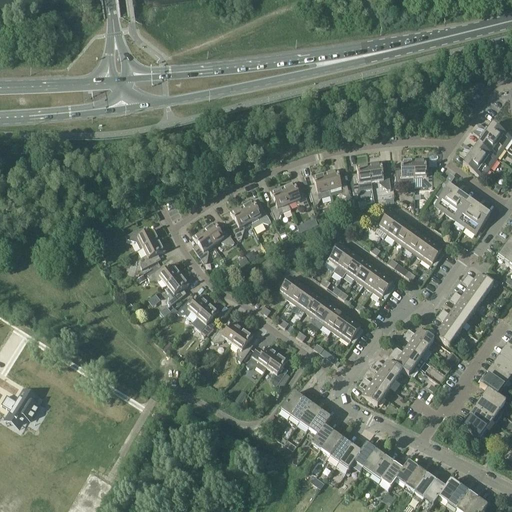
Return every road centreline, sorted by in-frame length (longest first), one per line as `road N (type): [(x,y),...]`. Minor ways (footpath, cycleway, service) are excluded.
road 1 (residential): [(346,386),(220,293),(172,230),(234,189),(319,157),(405,142),(451,145)]
road 2 (residential): [(346,386),(392,319),(433,305),(508,209)]
road 3 (primary): [(122,109),(351,59)]
road 4 (primary): [(351,59),(126,78)]
road 5 (track): [(167,385),(0,291)]
road 6 (primary): [(351,59),(511,20)]
road 7 (residential): [(419,445),(505,325)]
road 8 (primary): [(0,121),(122,109)]
